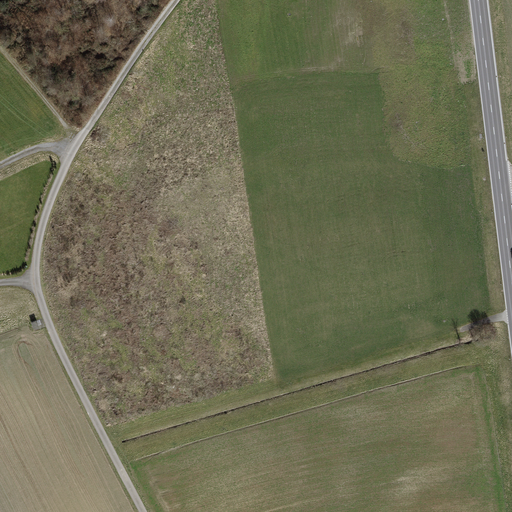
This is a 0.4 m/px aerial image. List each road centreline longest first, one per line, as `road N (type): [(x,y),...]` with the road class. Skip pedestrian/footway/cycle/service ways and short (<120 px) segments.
road 1 (track): [(68,144),(44,219),(36,284),(144,511)]
road 2 (secondary): [(478,0),(500,184)]
road 3 (track): [(177,0),(68,144)]
